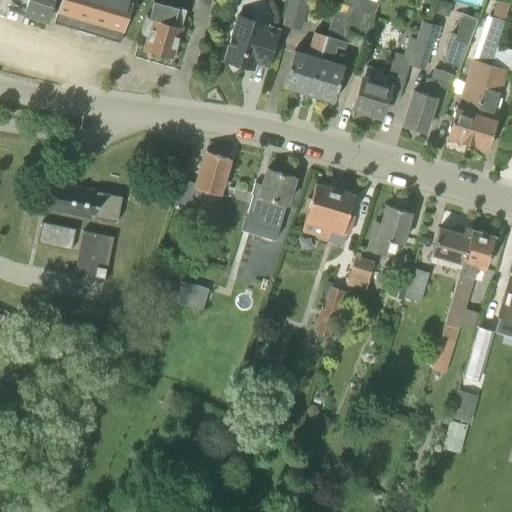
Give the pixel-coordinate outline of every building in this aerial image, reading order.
[(46,19),(52,0),(27,0),(23,13),(46,19)] [(59,0),(53,21),(119,42),(121,33),(122,33),(132,0),(59,0)] [(300,29),(308,0),(288,0),(282,23),(300,29)] [(314,95),(342,0),(336,0),(325,34),(313,31),(306,52),(294,48),(283,85),(314,95)] [(365,36),(377,0),(342,0),(314,95),(332,101),(344,63),(331,60),(336,45),(344,48),(346,41),(344,40),(347,30),(365,36)] [(165,4),(160,2),(153,1),(149,14),(146,14),(140,33),(148,37),(144,49),(171,57),(180,25),(181,25),(186,9),(165,3),(165,4)] [(505,20),(510,7),(498,2),(493,16),(505,20)] [(471,143),(495,65),(508,22),(487,15),(474,59),(462,96),(460,95),(457,104),(455,103),(445,135),(471,143)] [(460,68),(477,21),(463,16),(445,63),(460,68)] [(266,25),(267,23),(252,19),(251,24),(235,19),(223,59),(226,60),(228,64),(238,67),(242,65),(253,68),(255,62),(268,66),(279,29),(266,25)] [(441,26),(420,19),(409,64),(423,70),(433,39),(436,39),(441,26)] [(398,96),(409,57),(395,53),(394,52),(390,66),(380,64),(377,76),(357,70),(347,105),(381,115),(389,95),(398,96)] [(488,149),(498,117),(495,116),(498,106),(496,106),(507,69),(495,65),(471,143),(488,149)] [(451,86),(455,75),(451,74),(451,73),(433,67),(429,78),(425,77),(422,91),(413,89),(403,122),(425,129),(436,96),(440,82),(451,86)] [(218,194),(229,158),(205,150),(195,183),(194,187),(197,188),(192,203),(213,210),(217,194),(218,194)] [(295,177),(266,168),(260,185),(253,183),(250,193),(253,194),(248,210),(263,214),(262,218),(281,224),(295,177)] [(181,178),(173,204),(191,209),(192,203),(197,188),(194,187),(195,183),(181,178)] [(347,213),(353,194),(314,182),(310,197),(307,196),(305,205),(308,205),(302,227),(345,239),(347,234),(348,235),(354,214),(347,213)] [(44,208),(45,209),(60,211),(91,218),(91,217),(115,222),(121,196),(96,190),(96,191),(64,184),(63,187),(49,184),(44,208)] [(246,204),(250,192),(234,187),(230,198),(246,204)] [(401,242),(410,211),(386,204),(381,223),(375,221),(367,249),(384,255),(389,239),(401,242)] [(75,228),(40,222),(36,244),(70,251),(75,228)] [(461,233),(438,226),(430,253),(427,257),(460,267),(471,229),(463,226),(461,233)] [(72,273),(102,279),(111,235),(81,229),(72,273)] [(477,230),(471,229),(460,267),(430,367),(444,372),(475,265),(484,267),(494,235),(487,233),(486,232),(478,230),(477,230)] [(200,258),(203,247),(166,236),(163,247),(200,258)] [(366,293),(374,262),(354,257),(345,287),(366,293)] [(419,306),(429,274),(413,269),(410,280),(404,301),(419,306)] [(169,296),(203,306),(209,285),(175,275),(169,296)] [(404,301),(410,280),(396,276),(390,297),(404,301)] [(511,277),(500,316),(500,320),(511,324),(511,277)] [(329,339),(344,291),(331,287),(316,335),(329,339)] [(491,327),(475,324),(463,377),(479,380),(491,327)] [(471,423),(478,397),(459,392),(452,418),(471,423)] [(461,454),(467,426),(449,421),(442,449),(461,454)]
